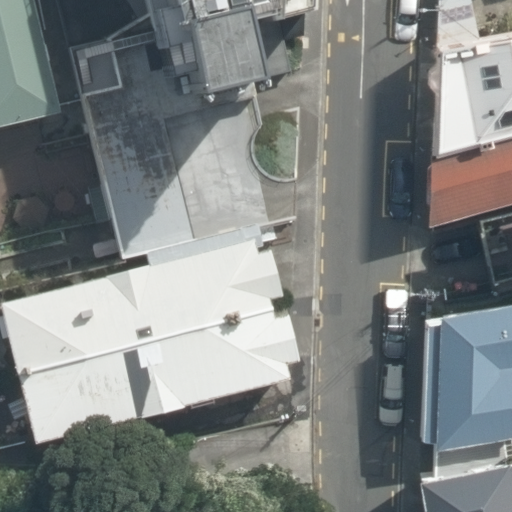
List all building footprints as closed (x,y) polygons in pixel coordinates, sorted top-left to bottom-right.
[(0,0),(0,122),(67,106),(40,0),(0,0)] [(162,77),(191,70),(173,0),(142,0),(145,9),(162,77)] [(173,0),(191,70),(196,90),(255,75),(238,3),(248,0),(265,0),(267,4),(274,2),(283,0),(173,0)] [(248,0),(238,3),(255,75),(291,67),(284,38),(274,2),(267,4),(265,0),(248,0)] [(439,0),(438,37),(478,27),(470,0),(439,0)] [(119,81),(80,90),(122,254),(146,248),(194,235),(165,117),(259,93),(255,75),(196,90),(191,70),(162,77),(145,9),(108,35),(119,81)] [(511,18),(478,27),(438,37),(434,144),(511,123),(511,18)] [(108,35),(69,44),(80,90),(119,81),(108,35)] [(511,126),(431,149),(428,218),(511,195),(511,126)] [(194,235),(146,248),(148,256),(0,295),(0,302),(35,441),(288,372),(284,358),(297,355),(285,309),(274,312),(268,291),(280,288),(263,218),(194,235)] [(511,301),(434,317),(425,447),(511,441),(511,301)] [(511,511),(511,465),(440,479),(446,511),(511,511)]
